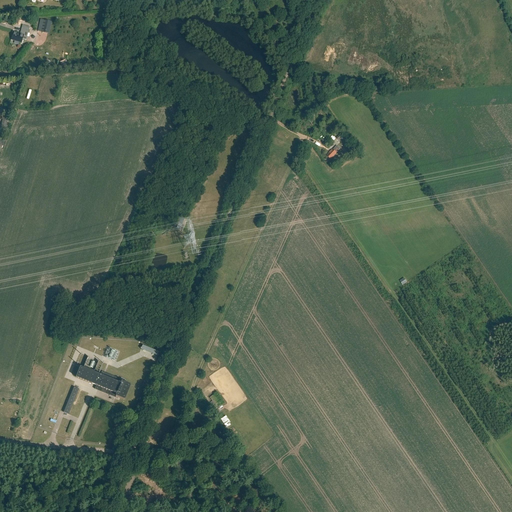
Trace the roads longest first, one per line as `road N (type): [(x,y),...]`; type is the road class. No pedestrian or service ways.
road 1 (track): [(131,454),(316,0)]
road 2 (track): [(140,455),(165,448),(300,143),(295,131),(268,120)]
